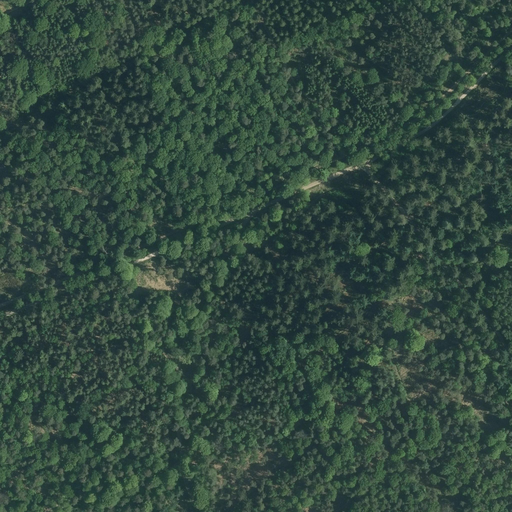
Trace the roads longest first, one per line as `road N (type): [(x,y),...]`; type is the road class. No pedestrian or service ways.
road 1 (track): [(0,316),(292,195)]
road 2 (track): [(247,213),(182,340),(173,389),(181,458)]
road 3 (track): [(511,349),(364,165)]
